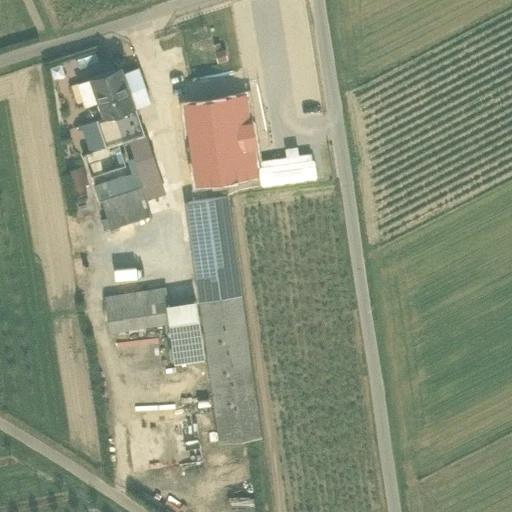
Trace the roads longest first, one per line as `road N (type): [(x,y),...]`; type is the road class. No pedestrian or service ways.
road 1 (unclassified): [(394,511),(319,0)]
road 2 (unclassified): [(0,64),(190,0)]
road 3 (unclassified): [(0,421),(141,511)]
